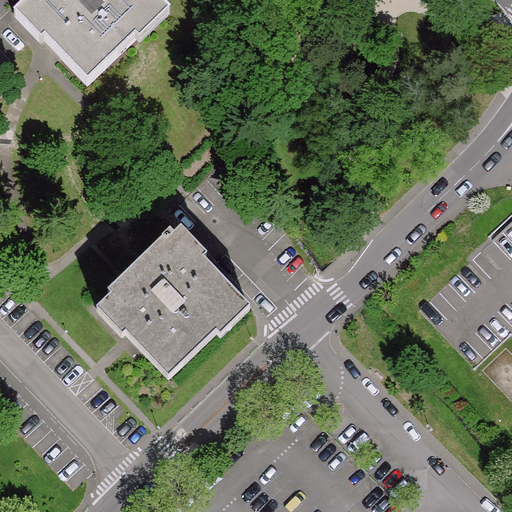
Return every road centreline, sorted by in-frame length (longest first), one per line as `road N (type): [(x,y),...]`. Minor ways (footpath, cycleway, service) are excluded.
road 1 (unclassified): [(501,140),(137,488)]
road 2 (residential): [(0,335),(137,488)]
